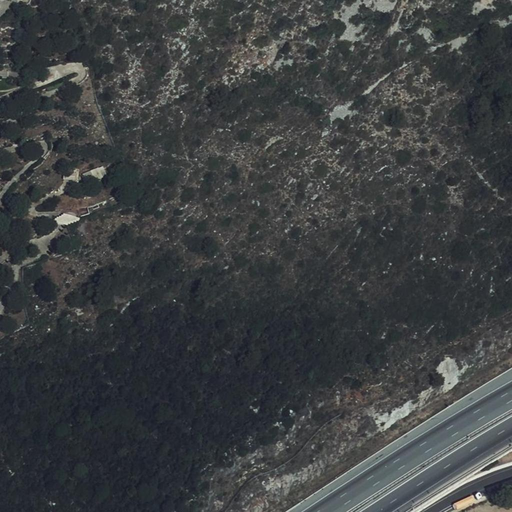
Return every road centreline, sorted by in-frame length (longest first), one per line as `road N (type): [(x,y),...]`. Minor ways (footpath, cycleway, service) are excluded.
road 1 (motorway): [(511,395),(325,511)]
road 2 (motorway): [(376,511),(511,427)]
